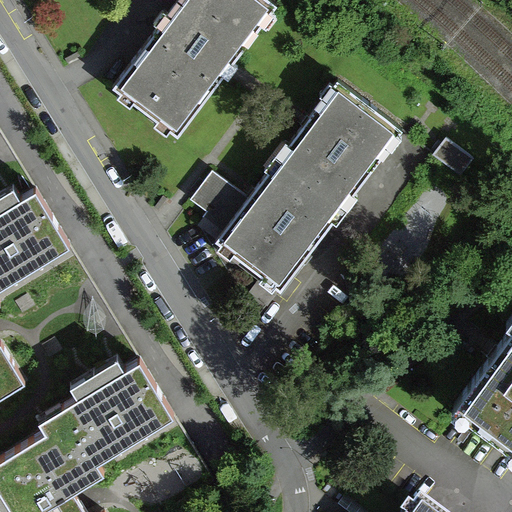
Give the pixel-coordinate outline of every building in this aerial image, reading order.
[(279,7),(269,0),(180,0),(114,90),(181,139),(279,7)] [(254,193),(220,238),(284,286),(403,128),(339,80),(308,121),(254,193)] [(450,136),(437,151),(463,172),(476,157),(450,136)] [(0,292),(1,294),(77,246),(33,178),(10,192),(13,198),(0,206),(0,292)] [(458,403),(455,408),(465,416),(469,411),(511,442),(511,444),(509,448),(511,449),(511,319),(511,320),(511,319),(511,327),(457,402),(458,403)] [(61,392),(67,402),(105,462),(181,414),(137,345),(114,360),(117,366),(87,385),(83,378),(61,392)] [(46,425),(33,433),(0,454),(0,486),(16,511),(82,511),(71,494),(110,470),(105,462),(67,402),(42,418),(46,425)] [(467,511),(421,483),(403,511),(467,511)]
